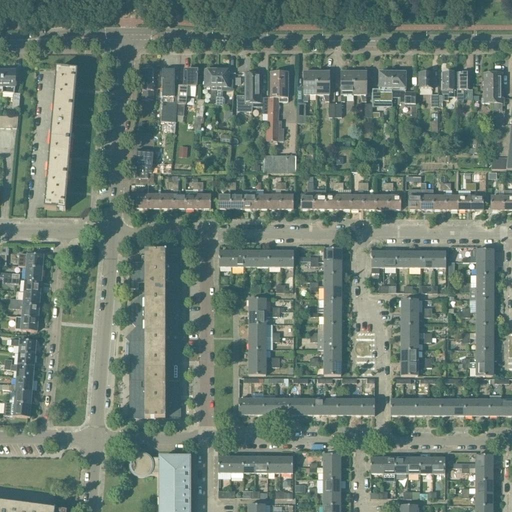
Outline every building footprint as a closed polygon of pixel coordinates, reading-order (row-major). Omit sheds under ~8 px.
[(221,72),(218,72),(217,103),(217,107),(223,107),(225,105),(225,100),(223,98),(222,98),(223,92),(222,92),(222,89),(225,92),(229,92),(232,89),(233,85),(230,82),(230,72),(229,72),(228,69),(223,69),(221,72)] [(57,70),(54,105),(75,107),(76,91),(78,72),(57,70)] [(179,88),(179,89),(177,117),(184,117),(184,106),(186,106),(187,97),(195,98),(196,89),(198,72),(197,72),(194,70),(190,70),(188,72),(185,72),(184,88),(179,88)] [(17,72),(3,72),(3,89),(3,94),(15,95),(15,78),(17,78),(17,72)] [(142,72),(142,93),(143,93),(143,102),(153,102),(153,93),(154,93),(154,72),(142,72)] [(176,117),(177,117),(179,89),(174,89),(174,72),(162,72),(162,90),(159,90),(159,111),(165,111),(164,132),(175,133),(176,117)] [(217,103),(218,72),(205,72),(204,89),(212,89),(212,92),(211,92),(210,103),(217,103)] [(317,97),(317,74),(304,74),(304,103),(308,103),(310,97),(317,97)] [(323,97),(325,103),(329,103),(329,74),(317,74),(317,97),(323,97)] [(347,97),(354,97),(354,74),(341,74),(341,103),(345,103),(347,97)] [(366,74),(354,74),(354,97),(361,97),(362,103),(366,103),(366,74)] [(384,90),(392,90),(392,74),(379,74),(379,92),(379,97),(373,97),(372,119),(380,120),(380,104),(384,104),(384,90)] [(392,74),(392,90),(400,90),(400,104),(417,105),(417,98),(405,98),(406,74),(392,74)] [(253,108),(253,105),(253,75),(245,75),(245,97),(237,97),(237,114),(252,114),(253,108)] [(253,75),(253,105),(253,108),(262,108),(262,117),(266,117),(266,100),(261,100),(261,75),(253,75)] [(269,123),(267,123),(267,142),(297,142),(297,121),(278,120),(278,101),(280,101),(281,104),(288,104),(288,75),(270,75),(271,100),(266,100),(266,117),(269,116),(269,123)] [(419,81),(419,91),(432,91),(432,75),(420,75),(420,81),(419,81)] [(442,97),(438,97),(438,110),(443,110),(442,102),(448,102),(448,99),(455,99),(455,75),(443,75),(442,97)] [(457,75),(457,103),(463,103),(464,92),(468,92),(468,75),(457,75)] [(484,105),(493,105),(493,75),(484,75),(484,98),(482,98),(482,102),(484,102),(484,105)] [(502,75),(493,75),(493,105),(493,113),(501,113),(501,107),(504,108),(504,99),(502,99),(502,75)] [(15,96),(13,111),(20,112),(22,97),(15,96)] [(54,105),(51,141),(72,142),(73,125),(75,107),(54,105)] [(306,124),(306,106),(299,106),(298,124),(306,124)] [(230,144),(231,136),(222,135),(221,143),(230,144)] [(51,141),(48,176),(69,177),(71,159),(72,142),(51,141)] [(136,171),(136,180),(145,180),(148,180),(148,175),(152,175),(152,165),(154,150),(138,149),(136,171)] [(264,175),(295,175),(296,159),(265,158),(264,175)] [(363,167),(370,165),(368,158),(361,160),(363,167)] [(508,158),(493,158),(493,171),(507,171),(508,158)] [(234,160),(233,170),(245,172),(246,161),(234,160)] [(171,174),(171,164),(155,164),(155,173),(171,174)] [(48,176),(45,211),(66,213),(69,177),(48,176)] [(309,185),(309,192),(309,198),(301,198),(301,212),(313,212),(314,198),(314,192),(314,185),(309,185)] [(364,198),(364,192),(364,185),(359,185),(359,198),(351,198),(351,212),(363,212),(363,198),(364,198)] [(136,211),(149,211),(149,197),(136,197),(136,211)] [(161,197),(149,197),(149,211),(161,211),(161,197)] [(174,197),(161,197),(161,211),(173,211),(174,197)] [(186,197),(174,197),(173,211),(186,211),(186,197)] [(198,197),(186,197),(186,211),(198,211),(198,197)] [(211,197),(198,197),(198,211),(211,211),(211,197)] [(218,211),(231,211),(231,197),(218,197),(218,211)] [(244,197),(231,197),(231,211),(244,211),(244,197)] [(256,197),(244,197),(244,211),(256,212),(256,197)] [(269,197),(256,197),(256,212),(269,212),(269,197)] [(281,197),(269,197),(269,212),(281,212),(281,197)] [(294,212),(294,198),(281,197),(281,212),(294,212)] [(313,212),(326,212),(326,198),(314,198),(313,212)] [(338,198),(326,198),(326,212),(338,212),(338,198)] [(351,198),(338,198),(338,212),(351,212),(351,198)] [(363,198),(363,212),(376,212),(375,198),(364,198),(363,198)] [(388,198),(375,198),(376,212),(388,212),(388,198)] [(393,198),(388,198),(388,212),(401,212),(401,198),(393,198)] [(408,212),(421,212),(421,198),(417,198),(408,198),(408,212)] [(434,212),(434,198),(421,198),(421,212),(434,212)] [(446,198),(434,198),(434,212),(446,212),(446,198)] [(458,198),(446,198),(446,212),(458,212),(458,198)] [(470,198),(458,198),(458,212),(471,212),(470,198)] [(483,198),(470,198),(471,212),(483,212),(483,198)] [(503,213),(503,198),(491,198),(491,213),(503,213)] [(511,198),(503,198),(503,213),(511,212),(511,198)] [(324,264),(341,264),(341,251),(324,251),(324,264)] [(477,265),(494,265),(494,252),(477,252),(477,264),(477,265)] [(129,290),(139,290),(139,284),(145,284),(145,296),(142,296),(142,303),(181,303),(181,257),(165,257),(165,254),(145,253),(145,257),(142,257),(142,264),(129,264),(129,290)] [(232,269),(232,254),(219,254),(220,269),(232,269)] [(244,254),(232,254),(232,269),(244,270),(244,254)] [(256,270),(256,254),(244,254),(244,270),(256,270)] [(269,254),(256,254),(256,270),(269,270),(269,254)] [(281,270),(281,254),(269,254),(269,270),(281,270)] [(294,254),(281,254),(281,270),(294,270),(294,254)] [(384,270),(384,254),(371,254),(371,276),(379,276),(379,270),(384,270)] [(384,254),(384,270),(396,270),(396,254),(384,254)] [(396,254),(396,270),(408,270),(408,254),(396,254)] [(408,254),(408,270),(420,270),(420,254),(408,254)] [(420,254),(420,270),(433,270),(433,255),(420,254)] [(26,269),(43,271),(44,257),(20,255),(19,268),(26,269)] [(433,255),(433,270),(446,270),(446,255),(433,255)] [(341,277),(341,264),(324,264),(324,277),(341,277)] [(477,269),(477,277),(494,277),(494,265),(477,265),(477,269)] [(42,283),(43,271),(26,269),(25,281),(42,283)] [(341,290),(341,277),(324,277),(324,290),(341,290)] [(494,290),(494,277),(477,277),(477,290),(494,290)] [(24,294),(41,296),(42,283),(25,281),(24,294)] [(341,302),(341,290),(324,290),(324,302),(341,302)] [(476,303),(494,303),(494,290),(477,290),(470,290),(463,290),(463,294),(470,294),(470,303),(476,303)] [(17,306),(40,308),(41,296),(24,294),(24,302),(11,301),(10,305),(17,306)] [(249,314),(265,314),(265,301),(249,301),(249,314)] [(419,302),(401,301),(401,315),(419,315),(419,302)] [(341,315),(341,302),(324,302),(324,315),(341,315)] [(181,372),(181,342),(162,342),(162,336),(181,336),(181,303),(142,303),(136,303),(129,309),(129,322),(136,329),(142,329),(142,332),(143,332),(143,338),(134,337),(129,342),(129,372),(181,372)] [(494,316),(494,303),(476,303),(476,315),(494,316)] [(39,321),(40,308),(17,306),(10,305),(10,311),(23,312),(22,319),(39,321)] [(272,314),(265,314),(249,314),(249,327),(265,327),(265,319),(280,319),(280,314),(272,314)] [(324,327),(341,327),(341,315),(324,315),(324,327)] [(419,327),(419,315),(401,315),(401,327),(419,327)] [(476,320),(476,328),(494,328),(494,316),(476,315),(476,320)] [(16,319),(15,331),(38,333),(39,321),(22,319),(16,319)] [(265,327),(249,327),(249,339),(265,339),(265,327)] [(311,339),(318,340),(341,340),(341,327),(324,327),(318,327),(318,335),(311,335),(311,339)] [(401,340),(418,340),(419,327),(401,327),(401,340)] [(494,340),(494,328),(476,328),(476,340),(494,340)] [(265,339),(249,339),(249,352),(265,352),(265,339)] [(341,352),(341,340),(318,340),(311,339),(300,339),(300,344),(317,344),(317,352),(324,352),(341,352)] [(418,352),(418,340),(401,340),(401,352),(418,352)] [(494,340),(476,340),(476,353),(494,353),(494,340)] [(20,348),(19,355),(36,357),(37,344),(11,341),(11,347),(20,348)] [(249,364),(265,364),(265,352),(249,352),(249,364)] [(341,365),(341,352),(324,352),(324,365),(341,365)] [(418,365),(418,352),(401,352),(401,365),(418,365)] [(494,365),(494,353),(476,353),(476,365),(494,365)] [(35,369),(36,357),(19,355),(18,368),(35,369)] [(265,364),(249,364),(249,377),(265,377),(265,370),(265,364)] [(324,378),(341,378),(341,365),(324,365),(324,378)] [(401,378),(418,378),(418,365),(401,365),(401,378)] [(494,378),(494,365),(476,365),(476,378),(494,378)] [(11,373),(18,373),(17,380),(34,382),(35,369),(18,368),(12,367),(5,366),(5,372),(12,372),(11,373)] [(165,389),(165,382),(181,382),(181,372),(129,372),(129,420),(181,420),(181,389),(165,389)] [(16,393),(33,394),(34,382),(17,380),(16,387),(10,387),(0,386),(0,391),(3,392),(10,393),(16,393)] [(15,406),(31,407),(33,394),(16,393),(15,406)] [(489,418),(502,418),(502,402),(502,397),(489,397),(489,402),(489,418)] [(252,418),(252,402),(239,402),(239,418),(252,418)] [(264,402),(252,402),(252,418),(264,418),(264,402)] [(276,402),(264,402),(264,418),(276,418),(276,402)] [(288,402),(276,402),(276,418),(288,418),(288,402)] [(300,402),(288,402),(288,418),(300,418),(300,402)] [(313,402),(300,402),(300,418),(313,418),(313,402)] [(326,402),(313,402),(313,418),(326,418),(326,402)] [(338,402),(326,402),(326,418),(338,418),(338,402)] [(350,402),(338,402),(338,418),(350,418),(350,402)] [(362,402),(350,402),(350,418),(362,418),(362,402)] [(375,402),(362,402),(362,418),(375,418),(375,402)] [(404,418),(404,402),(391,402),(391,418),(404,418)] [(416,402),(404,402),(404,418),(416,418),(416,402)] [(428,402),(416,402),(416,418),(428,418),(428,402)] [(441,402),(428,402),(428,418),(441,418),(441,402)] [(453,402),(441,402),(441,418),(453,418),(453,402)] [(465,402),(453,402),(453,418),(465,418),(465,402)] [(477,402),(465,402),(465,418),(477,418),(477,402)] [(489,402),(477,402),(477,418),(489,418),(489,402)] [(511,402),(502,402),(502,418),(511,418),(511,402)] [(31,407),(15,406),(5,405),(3,417),(30,420),(31,407)] [(160,474),(159,511),(189,511),(190,459),(142,459),(142,456),(139,456),(137,456),(135,458),(133,459),(134,460),(134,459),(135,460),(136,462),(137,465),(137,467),(137,470),(136,471),(136,472),(134,474),(133,474),(134,475),(136,476),(138,477),(139,478),(142,478),(144,478),(146,477),(148,476),(150,474),(160,474)] [(323,457),(323,470),(341,470),(341,457),(324,457),(323,457)] [(476,471),(493,471),(493,457),(476,458),(476,457),(476,466),(470,466),(470,471),(476,471)] [(219,475),(231,476),(231,460),(219,460),(219,475)] [(244,460),(231,460),(231,476),(244,476),(244,460)] [(244,476),(256,476),(256,460),(244,460),(244,476)] [(268,460),(256,460),(256,476),(268,476),(268,460)] [(268,476),(281,476),(281,460),(268,460),(268,476)] [(294,460),(281,460),(281,476),(293,476),(294,460)] [(383,476),(383,460),(371,460),(371,476),(383,476)] [(395,460),(383,460),(383,476),(396,476),(396,460),(395,460)] [(408,476),(408,460),(396,460),(396,476),(408,476)] [(420,460),(408,460),(408,476),(420,476),(420,460)] [(432,476),(432,460),(420,460),(420,476),(432,476)] [(445,460),(432,460),(432,476),(445,476),(445,460)] [(340,482),(341,470),(323,470),(323,482),(340,482)] [(493,471),(476,471),(476,483),(493,483),(493,471)] [(323,482),(323,494),(340,494),(340,482),(323,482)] [(476,483),(476,495),(493,496),(493,483),(476,483)] [(340,507),(340,494),(323,494),(323,507),(340,507)] [(493,508),(493,496),(476,495),(476,508),(493,508)] [(0,511),(60,511),(55,511),(54,511),(0,503),(0,511)]
